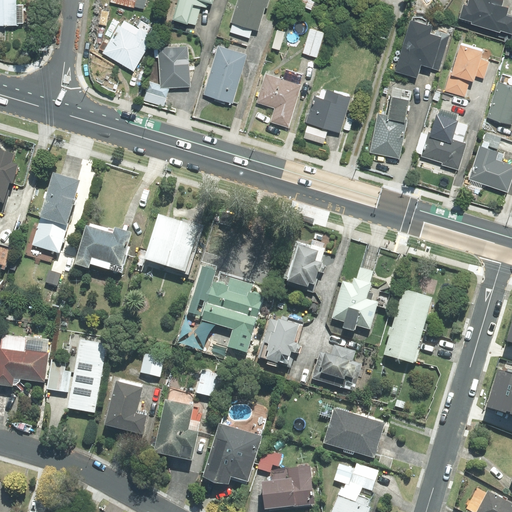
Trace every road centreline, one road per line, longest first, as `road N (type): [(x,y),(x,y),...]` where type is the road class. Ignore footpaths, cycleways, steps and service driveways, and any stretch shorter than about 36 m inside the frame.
road 1 (secondary): [(57,111),(506,246)]
road 2 (residential): [(426,511),(506,246)]
road 3 (residential): [(0,441),(81,466),(163,511)]
